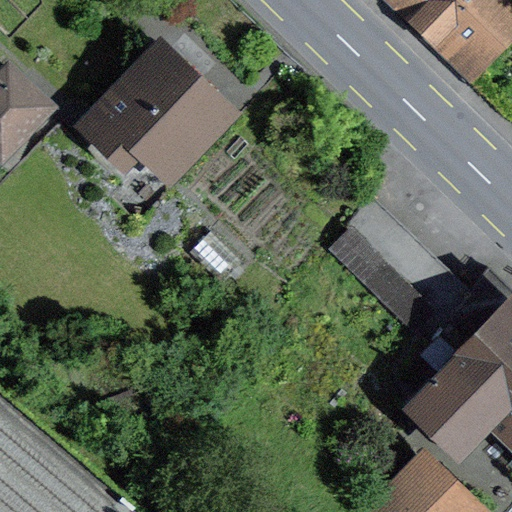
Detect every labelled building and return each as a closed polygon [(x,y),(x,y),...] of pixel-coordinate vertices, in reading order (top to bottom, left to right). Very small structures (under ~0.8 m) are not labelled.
[(511,0),(380,0),(470,86),(511,42),(511,0)] [(243,115),(160,36),(72,128),(125,178),(140,162),(170,191),(243,115)] [(59,108),(8,59),(0,67),(0,164),(3,167),(59,108)] [(473,293),(370,193),(344,219),(351,225),(329,248),(414,332),(423,323),(434,333),(473,293)] [(511,298),(401,411),(458,467),(492,433),(511,452),(511,298)] [(490,511),(491,511),(424,447),(360,511),(361,511),(490,511)]
